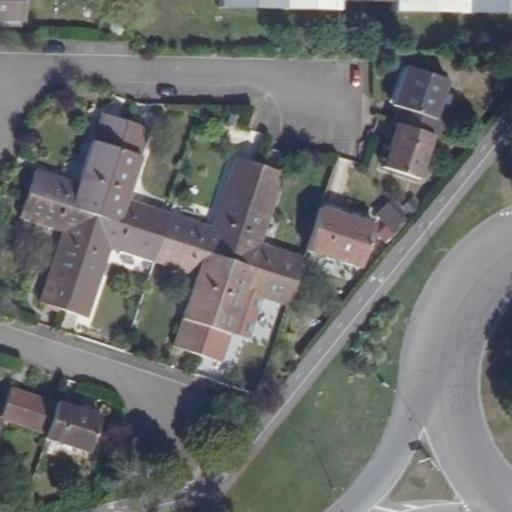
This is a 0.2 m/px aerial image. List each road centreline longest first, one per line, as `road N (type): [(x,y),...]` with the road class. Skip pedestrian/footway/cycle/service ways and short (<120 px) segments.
road 1 (residential): [(23,72),(278,79),(329,104)]
road 2 (residential): [(0,334),(131,383),(171,425)]
road 3 (tertiary): [(511,251),(468,291),(446,336),(438,386)]
road 4 (tertiary): [(438,386),(361,511)]
road 5 (tertiary): [(438,386),(445,432),(465,474),(496,508)]
